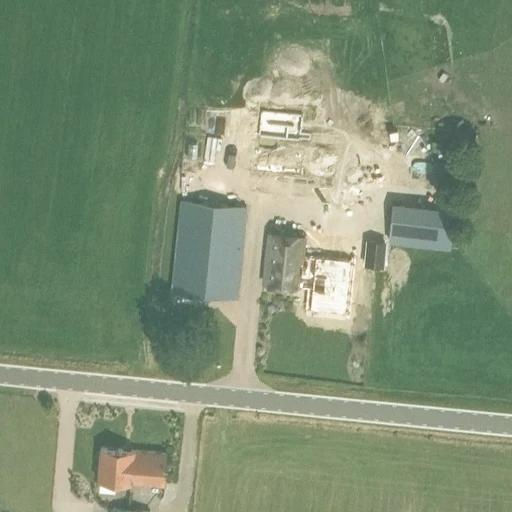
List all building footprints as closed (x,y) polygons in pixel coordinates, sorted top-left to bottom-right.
[(264,86),(255,168),(296,172),(304,90),(264,86)] [(182,200),(172,290),(237,297),(246,206),(182,200)] [(454,209),(394,203),(390,243),(450,249),(454,209)] [(269,233),(264,283),(300,287),(300,286),(312,287),(310,307),(345,311),(350,258),(315,255),(315,256),(303,255),(305,237),(269,233)] [(384,242),(368,240),(366,264),(382,265),(384,242)] [(289,292),(289,304),(305,303),(304,291),(289,292)] [(101,447),(98,480),(165,485),(167,453),(101,447)]
